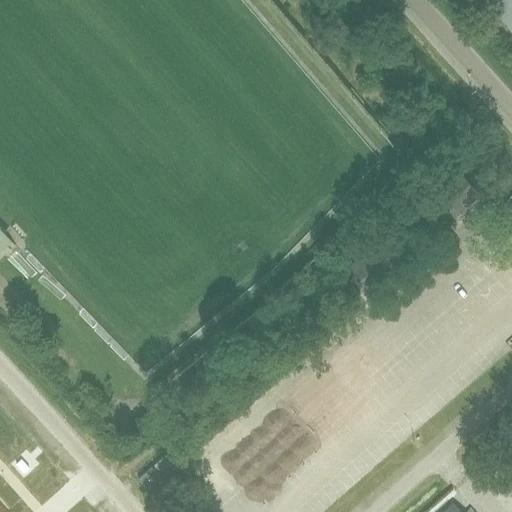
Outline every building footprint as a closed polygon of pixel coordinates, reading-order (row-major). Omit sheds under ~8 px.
[(511,0),(485,0),(486,0),(511,30),(511,0)] [(457,172),(346,270),(367,294),(479,197),(457,172)] [(511,195),(503,206),(511,212),(511,195)] [(9,440),(0,448),(0,449),(11,461),(21,452),(9,440)] [(154,465),(163,476),(172,468),(163,458),(154,465)]
